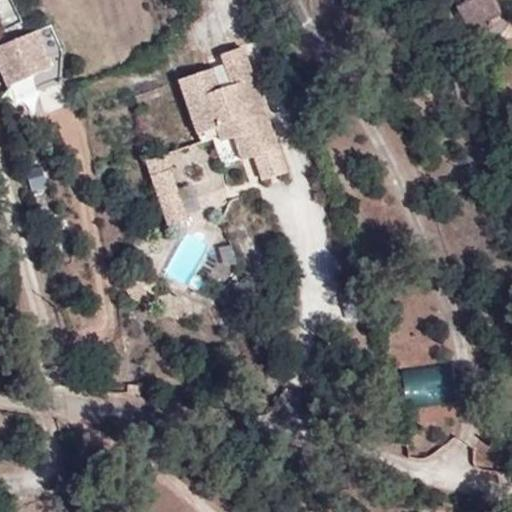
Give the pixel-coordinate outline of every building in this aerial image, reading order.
[(21,0),(11,0),(22,23),(31,19),(21,0)] [(493,28),(490,22),(478,0),(466,0),(455,6),(473,38),(493,28)] [(478,0),(490,22),(501,16),(492,0),(478,0)] [(28,35),(15,41),(21,53),(0,62),(0,74),(6,88),(43,72),(28,35)] [(0,62),(21,53),(15,41),(14,38),(0,43),(0,62)] [(288,174),(246,48),(221,57),(232,88),(223,92),(215,70),(176,83),(195,137),(215,130),(221,145),(235,140),(244,165),(253,162),(261,184),(288,174)] [(146,161),(168,230),(189,223),(172,171),(168,173),(162,156),(146,161)] [(405,368),(408,404),(452,401),(450,365),(405,368)]
